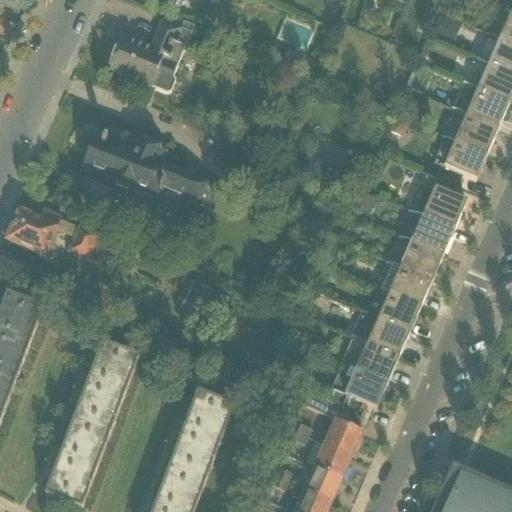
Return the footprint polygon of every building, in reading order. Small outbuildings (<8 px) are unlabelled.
[(511,0),(498,0),(496,9),(503,12),(511,15),(511,0)] [(491,21),(496,10),(485,6),(480,17),(491,21)] [(491,33),(498,36),(497,40),(511,46),(511,15),(503,12),(496,9),(491,21),(495,23),(491,33)] [(184,24),(182,31),(162,23),(150,52),(122,41),(118,49),(117,49),(110,68),(111,68),(109,73),(150,90),(150,89),(168,96),(172,95),(176,84),(174,81),(186,51),(201,58),(203,58),(206,56),(207,55),(208,52),(201,49),(202,47),(189,42),(195,29),(184,24)] [(234,44),(208,33),(202,47),(201,49),(208,52),(208,53),(228,60),(233,46),(234,44)] [(511,76),(511,46),(497,40),(495,44),(489,41),(479,62),(511,76)] [(233,46),(228,60),(242,66),(247,51),(233,46)] [(289,52),(285,63),(313,73),(317,62),(289,52)] [(464,87),(510,106),(511,102),(511,76),(479,62),(475,60),(464,85),(465,86),(464,87)] [(423,97),(433,76),(419,70),(410,91),(423,97)] [(453,112),(466,118),(499,132),(510,106),(464,87),(453,112)] [(488,158),(499,132),(466,118),(462,128),(458,126),(451,142),(488,158)] [(389,133),(403,140),(409,126),(394,120),(389,133)] [(90,155),(80,178),(117,193),(113,204),(130,210),(136,195),(156,203),(157,201),(183,212),(187,203),(203,209),(214,214),(223,192),(211,187),(212,186),(198,181),(200,178),(190,174),(189,178),(159,167),(164,153),(147,147),(148,144),(148,143),(147,142),(146,141),(145,140),(144,140),(142,140),(141,140),(141,141),(135,155),(104,143),(91,137),(89,137),(87,137),(85,137),(84,138),(82,139),(81,140),(81,141),(80,143),(80,144),(80,146),(80,147),(80,148),(81,149),(81,150),(83,152),(84,153),(90,155)] [(476,184),(488,158),(451,142),(445,140),(435,166),(441,169),(436,180),(458,190),(463,179),(476,184)] [(382,181),(390,160),(377,155),(369,176),(382,181)] [(359,189),(364,175),(348,169),(343,184),(359,189)] [(419,186),(409,209),(421,214),(419,218),(422,219),(455,233),(463,214),(459,212),(462,205),(453,201),(458,190),(436,180),(432,191),(419,186)] [(364,197),(357,214),(369,220),(377,202),(364,197)] [(8,230),(5,238),(9,242),(8,245),(45,261),(57,233),(61,224),(42,216),(38,225),(20,217),(14,229),(9,230),(8,230)] [(422,219),(411,245),(444,259),(455,233),(422,219)] [(75,241),(69,254),(86,262),(95,241),(96,239),(79,232),(75,241)] [(95,241),(86,262),(99,267),(108,246),(95,241)] [(411,245),(400,271),(433,285),(444,259),(411,245)] [(401,271),(390,296),(422,310),(433,285),(401,271)] [(188,280),(174,308),(205,323),(219,295),(188,280)] [(390,296),(379,322),(410,336),(422,310),(390,296)] [(361,314),(350,340),(353,341),(355,342),(367,348),(399,362),(410,336),(379,322),(375,320),(361,314)] [(2,327),(0,330),(0,487),(53,511),(69,511),(128,385),(82,364),(27,484),(21,481),(29,463),(6,453),(0,466),(0,451),(48,348),(2,327)] [(388,387),(399,362),(367,348),(355,342),(353,341),(343,363),(352,367),(350,371),(354,373),(354,372),(388,387)] [(299,390),(293,405),(328,420),(335,423),(363,435),(373,412),(377,413),(388,387),(356,374),(346,399),(332,393),(331,392),(326,402),(299,390)] [(196,415),(185,435),(217,452),(228,432),(196,415)] [(363,437),(362,437),(336,425),(326,449),(352,460),(363,437)] [(301,428),(297,436),(308,441),(312,433),(301,428)] [(185,435),(175,454),(207,471),(217,452),(185,435)] [(308,441),(297,436),(293,444),(304,450),(308,441)] [(342,483),(352,460),(326,449),(315,471),(342,483)] [(175,454),(164,473),(197,490),(207,471),(175,454)] [(251,456),(245,467),(253,472),(259,460),(251,456)] [(245,467),(239,478),(247,483),(253,472),(245,467)] [(332,507),(342,483),(315,471),(306,494),(305,495),(332,507)] [(511,511),(511,500),(502,496),(503,495),(501,494),(501,496),(482,488),(483,486),(481,485),(480,487),(462,479),(462,477),(461,477),(460,478),(453,475),(454,471),(452,471),(434,511),(511,511)] [(164,473),(154,492),(163,497),(174,503),(185,509),(186,510),(197,490),(164,473)] [(280,473),(276,482),(287,487),(291,478),(280,473)] [(287,487),(276,482),(272,489),(284,494),(287,487)] [(329,511),(332,507),(305,495),(306,494),(296,490),(286,511),(329,511)] [(231,494),(225,505),(233,510),(239,499),(231,494)] [(163,497),(159,505),(170,511),(174,503),(163,497)] [(174,503),(170,511),(171,511),(183,511),(185,509),(174,503)]
